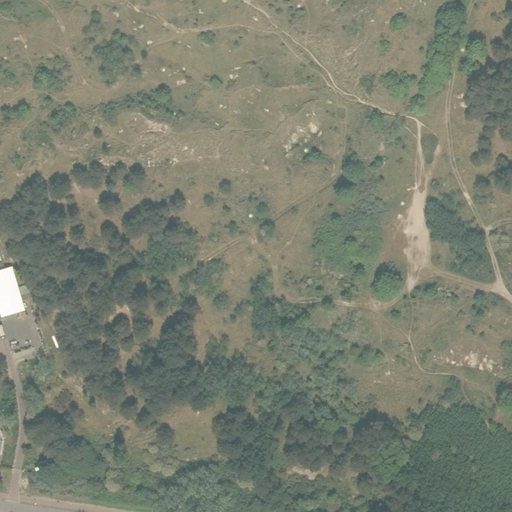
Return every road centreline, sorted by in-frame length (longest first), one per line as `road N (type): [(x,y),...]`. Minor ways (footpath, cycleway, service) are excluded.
road 1 (unknown): [(233,0),(325,92),(413,130),(408,339),(417,368),(457,383),(481,420),(486,435),(467,511)]
road 2 (track): [(511,300),(448,156),(442,103),(473,0)]
